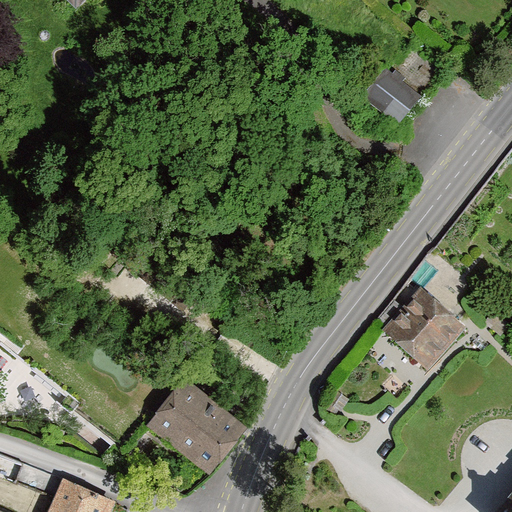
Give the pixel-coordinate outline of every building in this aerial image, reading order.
[(402,125),(423,98),(388,71),(368,98),(402,125)] [(387,323),(426,368),(470,329),(431,285),(387,323)] [(409,389),(395,375),(384,386),(397,400),(409,389)] [(184,381),(148,426),(209,475),(245,430),(184,381)] [(0,477),(18,484),(26,465),(0,454),(0,477)] [(112,511),(116,506),(71,485),(58,511),(112,511)]
